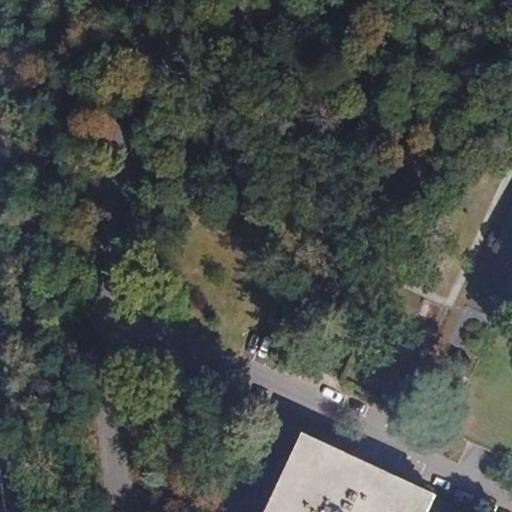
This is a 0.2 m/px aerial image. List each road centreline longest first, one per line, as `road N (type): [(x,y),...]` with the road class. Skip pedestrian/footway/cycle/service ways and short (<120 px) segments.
road 1 (residential): [(133,341),(301,392),(511,496)]
road 2 (residential): [(255,0),(184,35),(150,87),(136,174),(133,341)]
road 3 (residential): [(133,341),(134,511)]
